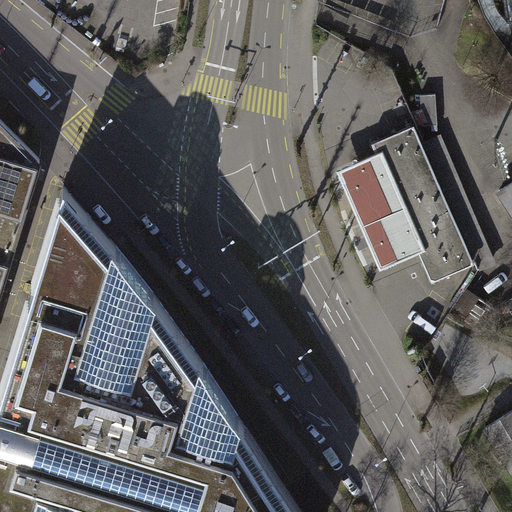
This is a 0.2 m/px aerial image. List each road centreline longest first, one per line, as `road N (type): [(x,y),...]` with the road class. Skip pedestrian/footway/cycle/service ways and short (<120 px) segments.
road 1 (primary): [(443,511),(283,252)]
road 2 (primary): [(216,263),(387,511)]
road 3 (primary): [(199,179),(111,97),(0,13)]
road 4 (primary): [(0,27),(153,192)]
road 5 (secondary): [(232,0),(199,179)]
road 6 (secondary): [(262,138),(269,0)]
